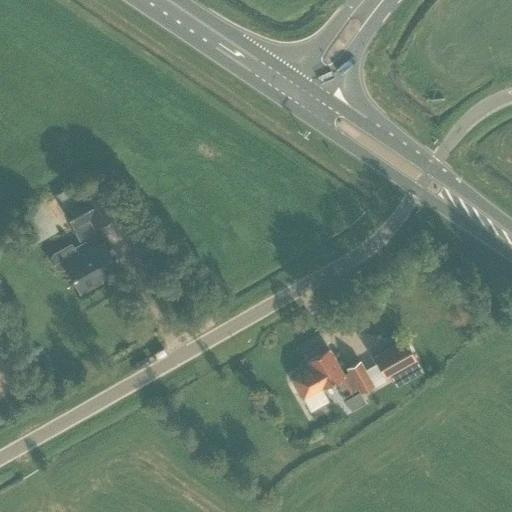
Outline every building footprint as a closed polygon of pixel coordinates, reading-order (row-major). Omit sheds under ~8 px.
[(101,190),(64,210),(74,228),(90,219),(94,228),(115,216),(101,190)] [(30,242),(57,226),(40,199),(25,208),(31,218),(20,225),(30,242)] [(90,250),(85,242),(76,248),(80,255),(78,257),(71,244),(54,254),(51,258),(51,263),(53,267),(57,269),(62,269),(66,267),(81,293),(101,282),(100,279),(118,269),(103,243),(90,250)] [(416,276),(425,288),(434,281),(424,270),(416,276)] [(374,359),(386,379),(415,362),(404,342),(374,359)] [(311,368),(292,379),(303,398),(304,398),(307,403),(310,405),(314,405),(321,401),(323,398),(324,394),(321,389),(322,388),(322,389),(335,382),(344,397),(359,388),(361,392),(373,385),(360,362),(348,369),(350,372),(344,375),(329,349),(307,361),(311,368)] [(360,393),(346,400),(350,409),(364,401),(360,393)]
